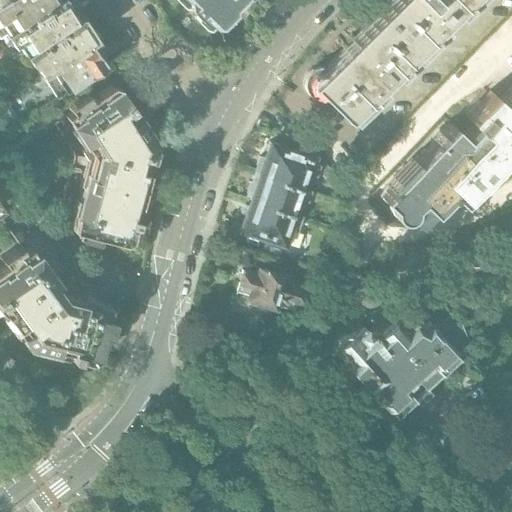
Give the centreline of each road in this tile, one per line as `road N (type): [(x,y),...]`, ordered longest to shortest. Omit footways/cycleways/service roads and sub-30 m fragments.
road 1 (residential): [(98,438),(138,381),(215,131)]
road 2 (residential): [(215,131),(244,82),(318,0)]
road 3 (residential): [(122,0),(215,131)]
